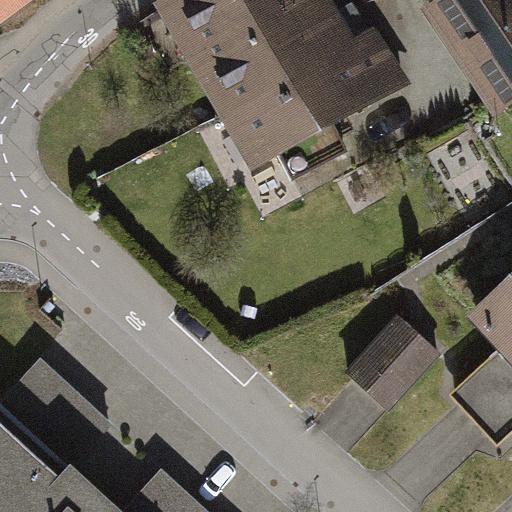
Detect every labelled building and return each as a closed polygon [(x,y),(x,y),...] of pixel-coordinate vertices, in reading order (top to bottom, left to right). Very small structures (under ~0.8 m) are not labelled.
[(0,0),(0,25),(34,0),(0,0)] [(351,52),(321,0),(185,0),(155,17),(248,181),(409,90),(378,37),(351,52)] [(511,109),(511,0),(452,0),(423,20),(492,122),(511,109)] [(511,277),(461,324),(511,378),(511,277)] [(438,359),(398,321),(341,381),(381,419),(438,359)] [(107,430),(38,363),(0,402),(0,511),(198,511),(155,471),(118,509),(73,466),(107,430)]
